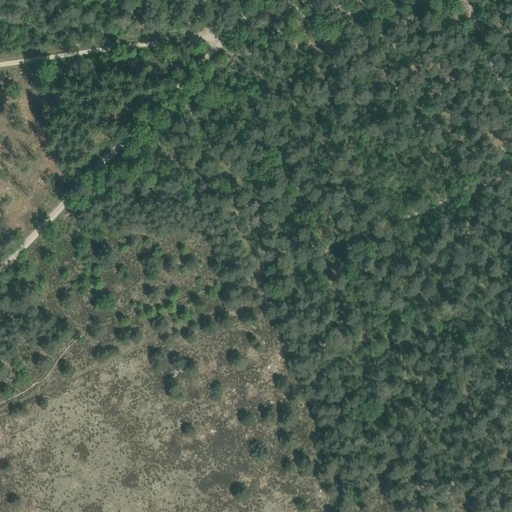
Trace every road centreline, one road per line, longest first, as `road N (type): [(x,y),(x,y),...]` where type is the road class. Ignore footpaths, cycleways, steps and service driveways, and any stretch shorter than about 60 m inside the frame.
road 1 (track): [(0,269),(218,48),(216,38)]
road 2 (track): [(0,70),(216,38),(247,25),(271,0)]
road 3 (track): [(253,272),(511,176)]
